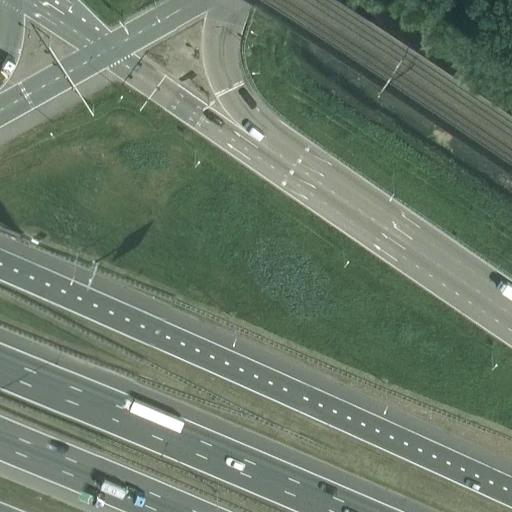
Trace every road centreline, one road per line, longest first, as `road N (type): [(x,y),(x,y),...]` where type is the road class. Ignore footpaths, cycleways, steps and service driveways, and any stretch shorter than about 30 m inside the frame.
road 1 (motorway): [(511,493),(0,265)]
road 2 (motorway): [(337,511),(0,368)]
road 3 (motorway): [(511,315),(260,142)]
road 4 (motorway): [(260,142),(201,121),(104,52)]
road 5 (motorway): [(0,440),(166,511)]
road 6 (motorway): [(260,142),(220,51),(231,0)]
